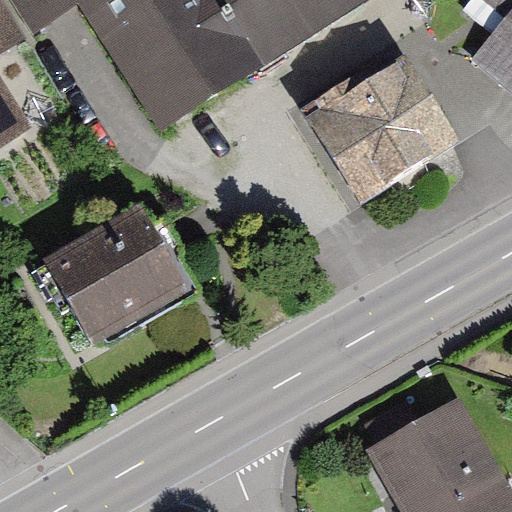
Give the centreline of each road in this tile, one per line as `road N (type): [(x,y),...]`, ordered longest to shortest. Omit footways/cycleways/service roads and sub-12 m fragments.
road 1 (secondary): [(511,255),(212,427)]
road 2 (secondary): [(212,427),(59,511)]
